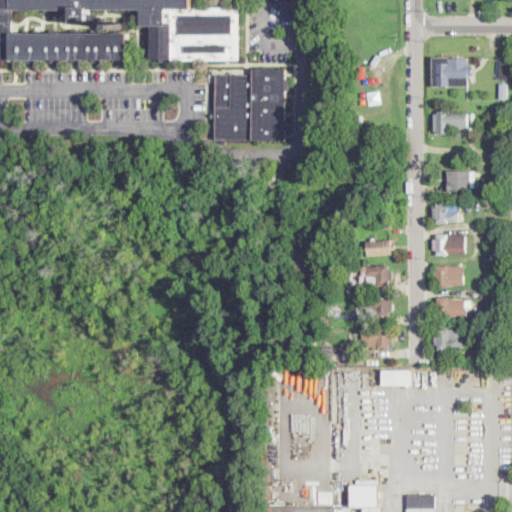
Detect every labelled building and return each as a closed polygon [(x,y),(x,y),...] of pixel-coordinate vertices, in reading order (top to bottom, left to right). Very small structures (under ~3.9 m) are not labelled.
[(193,0),(193,7),(214,7),(222,7),(241,7),(242,60),(232,60),(231,60),(227,60),(210,60),(207,60),(198,60),(194,60),(177,60),(174,60),(174,58),(153,58),(153,28),(153,25),(144,25),(144,9),(127,9),(124,9),(108,9),(106,9),(91,9),(91,15),(91,18),(91,21),(75,21),(75,19),(75,13),(75,10),(57,9),(54,9),(15,9),(15,24),(15,27),(15,33),(26,33),(29,33),(36,33),(45,33),(55,33),(58,33),(113,33),(129,32),(130,59),(119,59),(117,59),(115,59),(99,59),(96,59),(79,59),(77,59),(58,59),(55,59),(31,59),(29,59),(19,59),(16,59),(0,59),(0,0),(193,0)] [(475,67),(475,76),(469,76),(469,86),(434,86),(434,58),(469,58),(469,65),(475,66),(475,67)] [(511,59),(509,80),(500,79),(500,77),(502,58),(511,59)] [(255,69),(262,69),(287,69),(287,141),(218,141),(218,74),(255,74),(255,69)] [(509,91),(509,99),(500,99),(500,91),(509,91)] [(451,111),(451,114),(469,114),(469,127),(451,127),(451,133),(439,133),(439,131),(435,131),(435,114),(439,114),(439,111),(451,111)] [(476,184),(476,187),(471,187),(471,192),(449,191),(449,170),(476,171),(476,184)] [(460,205),(460,212),(465,212),(465,221),(449,221),(449,224),(438,223),(438,218),(434,218),(434,210),(434,207),(438,207),(438,202),(454,202),(454,205),(460,205)] [(467,235),(467,253),(450,253),(450,255),(438,255),(438,250),(435,250),(435,239),(438,239),(438,234),(467,234),(467,235)] [(393,239),(393,244),(396,244),(397,250),(393,250),(393,254),(369,256),(368,241),(393,239)] [(390,264),(390,269),(394,269),(394,281),(391,281),(391,286),(374,286),(374,283),(369,282),(369,276),(363,276),(363,266),(379,266),(379,264),(390,264)] [(465,266),(465,284),(450,284),(450,286),(438,287),(438,283),(435,283),(435,271),(438,271),(438,266),(465,266)] [(353,270),(352,278),(344,277),(345,269),(353,270)] [(391,296),(391,301),(394,301),(394,312),(391,312),(391,317),(376,317),(376,314),(369,314),(369,308),(363,308),(363,298),(379,298),(379,296),(391,296)] [(455,300),(466,300),(466,308),(468,308),(468,317),(439,317),(439,313),(436,313),(436,302),(438,302),(438,297),(455,297),(455,300)] [(391,328),(391,334),(394,334),(394,347),(390,347),(390,349),(375,349),(375,347),(369,347),(369,340),(363,340),(363,330),(379,330),(379,328),(391,328)] [(455,329),(455,332),(461,332),(461,338),(466,338),(466,348),(451,348),(451,349),(439,349),(439,345),(435,345),(435,334),(439,334),(439,329),(455,329)] [(506,352),(499,352),(498,341),(506,340),(506,352)] [(414,385),(384,386),(384,370),(414,370),(414,385)] [(380,480),(381,507),(381,511),(365,511),(365,507),(352,507),(352,484),(358,485),(358,480),(380,480)] [(437,511),(409,511),(409,494),(437,494),(437,511)]
